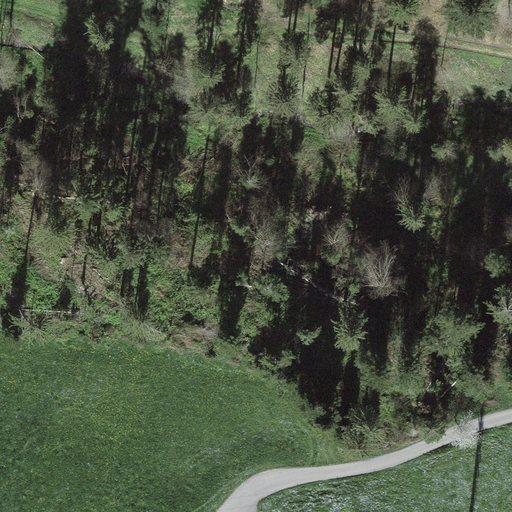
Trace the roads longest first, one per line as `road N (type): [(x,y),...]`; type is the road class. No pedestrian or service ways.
road 1 (track): [(511,44),(382,23),(278,29),(203,0)]
road 2 (track): [(234,511),(268,483),(378,464),(511,415)]
